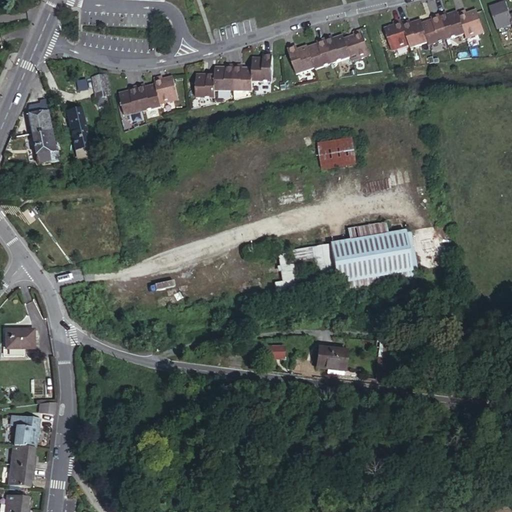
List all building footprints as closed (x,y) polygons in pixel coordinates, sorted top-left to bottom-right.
[(490,31),(505,27),(503,15),(499,2),(483,8),(490,31)] [(458,11),(450,14),(457,36),(458,40),(479,34),(470,9),(459,13),(458,11)] [(450,14),(450,12),(441,14),(440,12),(431,15),(439,42),(457,36),(450,14)] [(511,12),(503,15),(505,27),(506,33),(511,30),(511,12)] [(439,42),(431,15),(423,18),(423,20),(415,23),(420,45),(421,48),(439,42)] [(415,23),(413,19),(403,23),(403,21),(396,22),(402,48),(402,50),(420,45),(415,23)] [(396,22),(395,20),(385,23),(385,25),(376,29),(384,52),(402,48),(396,22)] [(338,38),(344,63),(358,58),(357,57),(363,54),(354,29),(345,31),(346,35),(338,38)] [(325,35),(317,39),(325,66),(343,59),(337,35),(326,38),(325,35)] [(299,46),(308,72),(325,66),(317,39),(309,42),(310,44),(299,46)] [(308,70),(299,46),(291,48),(290,45),(279,49),(288,76),(308,70)] [(245,58),(245,65),(246,83),(267,82),(266,55),(254,54),(254,57),(245,58)] [(219,66),(208,67),(208,91),(226,91),(226,62),(219,63),(219,66)] [(226,62),(226,91),(246,90),(246,83),(245,65),(235,66),(235,62),(226,62)] [(103,86),(100,70),(84,74),(88,89),(103,86)] [(189,97),(208,98),(207,70),(200,71),(199,74),(188,74),(189,97)] [(145,76),(147,83),(154,104),(172,98),(166,75),(155,77),(155,74),(145,76)] [(129,85),(135,111),(154,107),(154,104),(147,83),(139,85),(138,82),(129,85)] [(117,115),(135,111),(129,85),(121,86),(122,90),(112,92),(117,115)] [(89,96),(104,92),(103,86),(88,89),(89,96)] [(21,105),(25,129),(41,126),(37,101),(21,105)] [(72,145),(73,153),(80,152),(74,104),(61,105),(67,145),(72,145)] [(25,129),(27,139),(43,137),(41,126),(25,129)] [(43,137),(27,139),(30,159),(42,157),(41,148),(45,147),(43,137)] [(317,141),(320,169),(355,166),(352,138),(317,141)] [(345,294),(412,282),(403,229),(386,232),(385,221),(345,228),(347,240),(288,250),(290,263),(286,264),(284,253),(277,255),(281,282),(274,283),(275,291),(332,281),(333,286),(344,284),(345,294)] [(25,324),(0,327),(0,346),(28,343),(25,324)] [(266,349),(266,361),(284,360),(284,348),(266,349)] [(345,351),(317,349),(315,370),(326,370),(325,375),(343,375),(345,351)] [(388,373),(389,358),(377,357),(376,372),(388,373)] [(38,403),(38,414),(54,414),(54,403),(38,403)] [(13,417),(11,438),(30,440),(32,430),(36,430),(36,420),(13,417)] [(11,438),(8,462),(32,464),(34,449),(30,448),(30,440),(11,438)] [(32,464),(8,462),(5,482),(25,484),(26,476),(31,476),(32,464)] [(2,487),(0,507),(0,510),(12,511),(27,511),(28,503),(24,502),(26,491),(2,487)]
